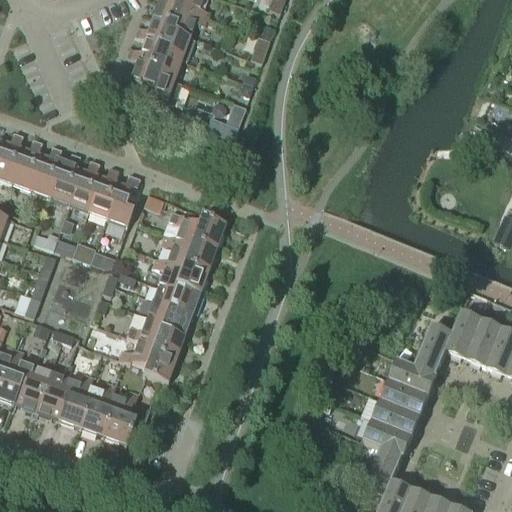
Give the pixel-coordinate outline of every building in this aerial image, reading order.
[(197,15),(202,0),(185,0),(185,2),(179,0),(158,0),(156,8),(204,26),(216,30),(218,23),(197,15)] [(204,26),(156,8),(150,22),(174,31),(171,39),(186,45),(192,29),(202,32),(204,26)] [(145,37),(136,33),(132,43),(142,47),(143,44),(166,54),(163,61),(178,66),(184,68),(192,47),(186,45),(171,39),(174,31),(150,22),(145,37)] [(252,64),(262,67),(269,44),(259,41),(252,64)] [(143,44),(142,47),(138,58),(128,55),(125,65),(134,68),(135,66),(158,74),(155,82),(170,88),(178,66),(163,61),(166,54),(143,44)] [(158,74),(135,66),(134,68),(130,80),(120,76),(117,86),(127,89),(123,100),(146,109),(148,104),(170,113),(178,92),(170,89),(170,88),(155,82),(158,74)] [(236,135),(208,124),(203,137),(231,148),(236,135)] [(15,151),(17,152),(21,142),(12,138),(8,148),(0,145),(0,186),(9,190),(14,175),(7,172),(15,151)] [(34,158),(36,159),(40,149),(31,146),(27,155),(17,152),(15,151),(7,172),(14,175),(9,190),(28,197),(33,182),(26,180),(34,158)] [(52,164),(55,166),(59,156),(50,152),(46,163),(36,159),(34,158),(26,180),(33,182),(28,197),(47,204),(52,189),(44,186),(52,164)] [(72,171),(74,172),(78,163),(68,159),(65,169),(55,166),(52,164),(44,186),(52,189),(47,204),(66,211),(71,196),(64,193),(72,171)] [(91,179),(94,180),(97,170),(88,166),(85,176),(74,172),(72,171),(64,193),(71,196),(66,211),(85,218),(90,204),(83,201),(91,179)] [(110,186),(113,187),(117,177),(107,173),(103,183),(94,180),(91,179),(83,201),(90,204),(85,218),(105,225),(110,211),(103,208),(110,186)] [(122,190),(113,187),(110,186),(103,208),(110,211),(105,225),(126,232),(135,207),(128,205),(131,197),(134,198),(139,185),(126,180),(122,190)] [(178,232),(174,244),(172,247),(187,253),(190,246),(213,254),(222,230),(198,222),(196,229),(183,224),(183,222),(170,218),(166,228),(178,232)] [(511,249),(511,230),(503,227),(495,249),(510,255),(511,249)] [(55,247),(35,240),(32,249),(51,256),(55,247)] [(205,277),(213,254),(190,246),(187,253),(172,247),(174,244),(162,240),(158,250),(170,254),(165,267),(165,269),(180,274),(182,268),(205,277)] [(57,243),(52,256),(70,262),(74,249),(57,243)] [(93,257),(76,250),(71,264),(89,270),(93,257)] [(96,256),(92,266),(108,274),(113,264),(96,256)] [(56,265),(54,264),(46,262),(40,279),(49,283),(56,265)] [(197,299),(205,277),(182,268),(180,274),(165,269),(165,267),(153,263),(150,272),(162,276),(156,293),(170,298),(173,290),(197,299)] [(107,279),(103,290),(111,293),(115,282),(107,279)] [(38,284),(30,304),(40,307),(47,288),(38,284)] [(108,302),(111,293),(103,290),(101,299),(108,302)] [(189,322),(197,299),(173,290),(170,298),(156,293),(151,308),(189,322)] [(34,324),(40,307),(30,304),(24,320),(34,324)] [(94,317),(102,320),(106,308),(99,305),(94,317)] [(181,344),(189,322),(151,308),(145,323),(160,329),(157,335),(181,344)] [(467,363),(482,328),(460,319),(451,341),(452,341),(445,358),(451,360),(450,363),(460,367),(462,361),(467,363)] [(173,366),(181,344),(157,335),(160,329),(145,323),(140,338),(128,333),(125,343),(136,347),(137,345),(152,350),(149,358),(173,366)] [(485,375),(502,336),(482,328),(467,363),(472,365),(470,372),(479,375),(480,372),(485,375)] [(45,345),(49,334),(38,330),(34,342),(45,345)] [(435,383),(445,358),(452,341),(451,341),(430,332),(413,374),(431,381),(435,383)] [(61,348),(64,339),(55,336),(51,345),(61,348)] [(507,380),(511,368),(511,340),(502,336),(485,375),(491,377),(490,380),(500,384),(502,378),(507,380)] [(74,343),(64,339),(61,348),(71,352),(74,343)] [(165,388),(173,366),(149,358),(152,350),(137,345),(136,347),(132,360),(120,355),(117,365),(129,369),(129,368),(143,373),(141,380),(165,388)] [(9,365),(0,361),(0,348),(0,347),(0,379),(7,382),(12,366),(9,365)] [(29,391),(35,374),(18,368),(22,356),(13,353),(9,365),(12,366),(7,382),(0,379),(0,404),(13,410),(21,387),(29,391)] [(431,381),(413,374),(397,367),(388,388),(426,403),(429,398),(432,399),(436,389),(429,387),(431,381)] [(35,418),(49,379),(35,374),(29,391),(21,387),(13,410),(35,418)] [(58,401),(64,385),(49,379),(35,418),(57,426),(65,404),(58,401)] [(87,393),(88,394),(93,382),(83,379),(79,390),(64,385),(58,401),(65,404),(57,426),(80,434),(88,412),(81,409),(87,393)] [(109,401),(111,402),(115,390),(106,387),(102,399),(88,394),(87,393),(81,409),(88,412),(80,434),(103,442),(111,420),(103,417),(109,401)] [(424,409),(426,403),(388,388),(379,408),(415,422),(417,417),(423,420),(427,410),(424,409)] [(124,407),(111,402),(109,401),(103,417),(111,420),(103,442),(125,450),(127,444),(135,447),(148,416),(133,411),(138,398),(128,395),(124,407)] [(413,427),(415,422),(379,408),(371,429),(410,444),(412,438),(415,440),(419,429),(413,427)] [(408,449),(410,444),(371,429),(363,449),(379,456),(397,463),(398,462),(400,457),(406,460),(410,450),(408,449)] [(400,463),(398,462),(397,463),(379,456),(362,497),(382,506),(390,490),(400,463)] [(403,511),(409,501),(404,499),(407,493),(397,489),(396,492),(390,490),(382,506),(379,511),(403,511)] [(427,511),(430,506),(424,504),(426,500),(416,496),(413,503),(409,501),(403,511),(427,511)]
